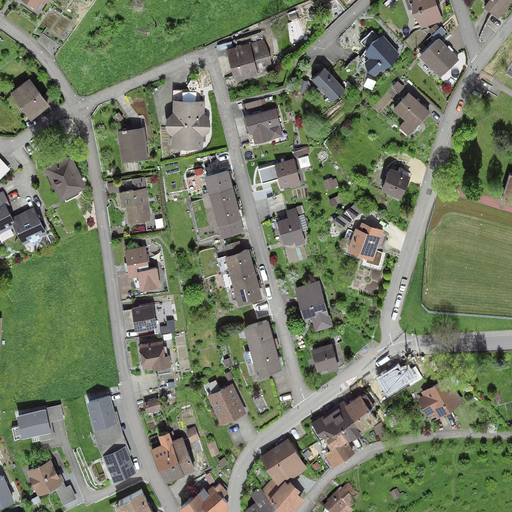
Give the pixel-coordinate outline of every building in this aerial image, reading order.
[(50,0),(20,0),(37,10),(43,1),(48,4),(50,0)] [(435,0),(412,0),(412,14),(422,28),(443,21),(435,0)] [(511,0),(490,0),(484,8),(498,19),(511,1),(511,0)] [(432,35),(440,27),(436,24),(429,31),(432,35)] [(447,32),(441,26),(440,27),(432,35),(437,40),(439,38),(439,39),(447,32)] [(367,50),(380,39),(372,31),(360,42),(367,50)] [(400,54),(383,36),(380,39),(367,50),(364,53),(369,58),(364,63),(376,76),(381,71),(382,72),(400,54)] [(437,40),(420,57),(440,78),(459,59),(452,52),(447,47),(439,39),(439,38),(437,40)] [(251,43),(227,50),(235,82),(259,76),(258,73),(272,69),(264,39),(251,43)] [(346,91),(326,68),(312,80),(333,103),(346,91)] [(30,79),(11,93),(30,119),(49,105),(30,79)] [(302,80),(299,89),(306,91),(309,83),(302,80)] [(405,88),(398,81),(392,87),(399,94),(405,88)] [(431,112),(409,93),(393,111),(404,121),(399,127),(409,136),(431,112)] [(265,99),(243,104),(245,112),(267,107),(265,99)] [(171,149),(203,150),(203,137),(209,133),(211,127),(210,120),(205,114),(205,101),(173,101),(173,113),(167,119),(165,126),(166,131),(171,136),(171,149)] [(276,108),(244,117),(249,134),(249,135),(252,134),(255,143),(255,144),(283,136),(276,108)] [(124,119),(119,112),(113,117),(117,123),(124,119)] [(145,128),(118,132),(122,163),(149,159),(147,147),(148,147),(145,128)] [(308,146),(294,150),(295,157),(310,153),(308,146)] [(71,154),(42,167),(47,177),(49,176),(61,201),(65,200),(80,192),(87,189),(71,154)] [(0,157),(0,179),(11,169),(0,157)] [(294,159),(275,164),(275,165),(258,169),(262,184),(278,179),(281,189),(289,187),(290,189),(302,185),(294,159)] [(387,177),(381,191),(401,200),(411,177),(391,169),(390,172),(387,177)] [(229,172),(204,178),(209,195),(233,188),(229,172)] [(511,176),(510,176),(502,204),(511,207),(511,176)] [(126,208),(128,224),(151,221),(145,177),(132,179),(134,190),(119,192),(121,208),(126,208)] [(332,178),(323,181),(326,190),(339,186),(337,178),(333,179),(332,178)] [(238,204),(233,188),(209,195),(213,211),(238,204)] [(0,233),(14,227),(16,226),(12,218),(6,205),(9,203),(3,191),(0,192),(0,233)] [(81,195),(80,192),(65,200),(66,202),(81,195)] [(341,195),(328,200),(331,207),(344,202),(341,195)] [(242,220),(238,204),(213,211),(218,228),(219,228),(222,239),(244,233),(240,220),(242,220)] [(355,204),(344,213),(351,220),(363,212),(355,204)] [(295,207),(296,207),(298,214),(305,212),(302,205),(295,207)] [(12,218),(16,226),(14,227),(23,245),(47,234),(35,207),(12,218)] [(296,207),(286,210),(288,218),(276,222),(284,246),(295,243),(296,247),(306,244),(302,231),(298,216),(298,214),(296,207)] [(353,222),(351,220),(344,213),(331,222),(345,228),(353,222)] [(304,215),(298,216),(302,231),(308,229),(304,215)] [(384,230),(361,222),(359,229),(356,228),(347,253),(367,260),(366,262),(378,267),(383,253),(376,251),(384,230)] [(228,256),(243,252),(239,241),(224,246),(228,256)] [(146,246),(125,249),(127,263),(129,274),(129,278),(133,278),(138,277),(140,289),(141,291),(161,288),(157,268),(150,269),(148,262),(147,254),(146,246)] [(224,257),(229,271),(253,264),(251,257),(249,250),(243,252),(228,256),(224,257)] [(253,265),(253,264),(229,271),(234,288),(258,280),(255,273),(253,265)] [(260,288),(258,280),(234,288),(239,306),(263,299),(260,288)] [(329,315),(319,281),(294,288),(303,320),(312,317),(316,332),(333,327),(330,315),(329,315)] [(131,308),(135,332),(158,328),(153,304),(131,308)] [(176,331),(174,320),(167,321),(167,325),(160,327),(161,333),(176,331)] [(268,322),(244,329),(250,351),(254,363),(257,374),(258,378),(283,371),(268,322)] [(162,341),(139,345),(143,369),(152,368),(153,371),(157,370),(170,368),(172,368),(170,356),(165,357),(162,341)] [(332,344),(311,349),(317,373),(327,370),(328,372),(339,369),(332,344)] [(246,365),(254,363),(250,351),(243,353),(246,365)] [(231,357),(223,359),(226,368),(233,366),(231,357)] [(250,376),(257,374),(254,363),(246,365),(250,376)] [(399,364),(376,378),(388,397),(417,379),(408,364),(401,368),(399,364)] [(231,371),(225,374),(228,381),(234,378),(231,371)] [(464,403),(448,376),(421,392),(423,396),(418,399),(428,416),(434,413),(437,419),(464,403)] [(233,383),(207,396),(222,425),(248,412),(233,383)] [(347,405),(345,406),(355,423),(363,434),(378,423),(371,413),(376,409),(366,394),(362,397),(361,396),(347,405)] [(110,396),(86,403),(95,431),(118,424),(115,412),(110,396)] [(158,399),(143,403),(146,415),(161,411),(158,399)] [(345,401),(311,423),(322,440),(323,439),(324,442),(341,432),(355,423),(345,406),(347,405),(345,401)] [(46,410),(49,422),(51,422),(64,419),(61,404),(46,408),(46,410)] [(46,410),(17,416),(22,440),(32,437),(40,436),(51,433),(49,422),(46,410)] [(55,438),(51,422),(49,422),(51,433),(40,436),(41,440),(41,441),(55,438)] [(341,432),(348,443),(363,434),(355,423),(341,432)] [(104,457),(126,448),(128,447),(123,434),(120,424),(118,424),(95,431),(93,431),(102,458),(104,457)] [(196,426),(186,430),(191,443),(201,439),(196,426)] [(162,446),(151,450),(165,485),(185,477),(184,475),(196,471),(183,438),(173,441),(169,432),(158,437),(162,446)] [(348,443),(341,432),(324,442),(331,451),(325,455),(334,467),(355,453),(348,443)] [(288,438),(260,457),(272,479),(280,488),(285,481),(288,484),(290,482),(308,468),(288,438)] [(215,441),(207,444),(212,457),(220,453),(215,441)] [(129,456),(126,448),(104,457),(110,472),(114,483),(137,474),(129,456)] [(224,457),(218,462),(222,468),(229,463),(224,457)] [(51,460),(27,472),(38,497),(56,489),(63,485),(62,483),(63,482),(64,481),(61,475),(59,476),(51,460)] [(209,473),(204,476),(210,485),(215,482),(209,473)] [(0,510),(15,504),(3,477),(0,478),(0,510)] [(276,511),(295,511),(304,500),(298,495),(301,492),(290,482),(288,484),(285,481),(280,488),(272,479),(261,489),(275,511),(276,511)] [(63,485),(56,489),(63,506),(77,499),(71,485),(66,488),(63,482),(62,483),(63,485)] [(328,501),(323,506),(328,511),(351,511),(354,510),(351,507),(357,501),(355,499),(360,495),(348,482),(342,488),(328,501)] [(213,486),(206,491),(209,495),(203,501),(201,509),(204,511),(226,511),(229,511),(229,506),(222,498),(228,493),(220,483),(214,489),(213,486)] [(328,501),(342,488),(341,486),(327,500),(328,501)] [(261,489),(259,487),(250,495),(256,503),(245,510),(246,511),(273,511),(275,511),(261,489)] [(398,488),(391,492),(395,500),(402,496),(398,488)] [(206,491),(204,490),(179,511),(204,511),(201,509),(203,501),(209,495),(206,491)] [(152,511),(143,494),(116,507),(118,511),(152,511)]
